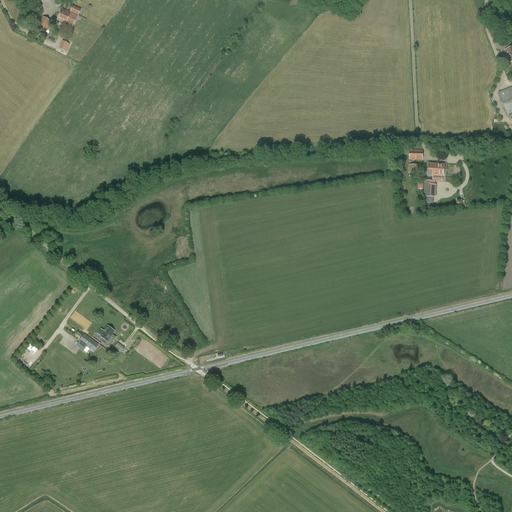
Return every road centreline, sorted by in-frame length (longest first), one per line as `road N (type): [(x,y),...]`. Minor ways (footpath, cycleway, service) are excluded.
road 1 (track): [(0,202),(95,290),(386,511)]
road 2 (track): [(410,0),(418,135),(428,154),(461,162),(467,175),(444,195)]
